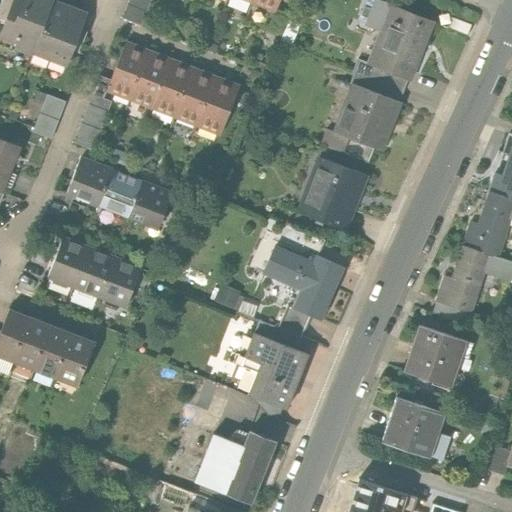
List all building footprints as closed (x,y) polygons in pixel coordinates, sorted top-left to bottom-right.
[(0,26),(4,28),(14,0),(1,0),(0,4),(0,26)] [(16,47),(34,53),(54,2),(49,0),(14,0),(4,28),(1,36),(17,42),(16,47)] [(127,0),(120,18),(139,25),(148,0),(127,0)] [(279,0),(252,0),(253,0),(276,9),(279,0)] [(431,21),(376,0),(373,0),(365,24),(379,30),(367,62),(387,71),(409,79),(431,21)] [(87,15),(54,2),(34,53),(67,66),(77,40),(87,15)] [(105,90),(127,99),(145,53),(122,44),(108,80),(105,90)] [(168,61),(145,53),(127,99),(150,107),(168,61)] [(357,59),(352,71),(382,83),(387,71),(367,62),(357,59)] [(150,107),(173,116),(191,70),(168,61),(150,107)] [(173,116),(196,125),(214,79),(191,70),(173,116)] [(98,76),(72,142),(91,149),(110,102),(101,99),(105,90),(108,80),(98,76)] [(236,88),(214,79),(196,125),(218,134),(236,88)] [(398,102),(351,84),(333,131),(348,137),(380,149),(398,102)] [(63,102),(45,94),(30,132),(49,139),(63,102)] [(342,152),(348,137),(333,131),(326,128),(319,143),(342,152)] [(0,139),(0,165),(10,169),(19,146),(0,139)] [(493,174),(488,191),(511,199),(511,140),(501,176),(493,174)] [(366,176),(316,157),(296,210),(345,229),(366,176)] [(67,194),(83,200),(96,168),(80,162),(67,194)] [(0,191),(2,192),(10,169),(0,165),(0,191)] [(112,175),(96,168),(83,200),(99,207),(112,175)] [(141,187),(112,175),(99,207),(128,219),(141,187)] [(170,198),(141,187),(128,219),(157,230),(170,198)] [(469,221),(461,246),(497,258),(509,218),(511,218),(511,199),(488,191),(477,224),(469,221)] [(262,271),(271,246),(260,242),(251,267),(262,271)] [(88,253),(62,244),(49,279),(74,289),(88,253)] [(341,267),(315,256),(312,263),(273,246),(262,273),(300,290),(292,308),(309,315),(318,319),(341,267)] [(511,262),(497,258),(461,246),(450,279),(443,276),(435,301),(470,313),(483,273),(511,282),(511,262)] [(74,289),(100,298),(113,263),(88,253),(74,289)] [(139,273),(113,263),(100,298),(125,308),(139,273)] [(220,284),(212,301),(240,313),(247,299),(237,295),(239,292),(220,284)] [(278,329),(299,338),(309,315),(292,308),(288,306),(278,329)] [(0,334),(0,357),(13,362),(29,320),(9,312),(1,332),(0,334)] [(230,318),(224,345),(246,349),(252,323),(230,318)] [(50,328),(29,320),(13,362),(33,370),(50,328)] [(418,326),(403,371),(448,386),(463,341),(418,326)] [(33,370),(54,378),(71,336),(50,328),(33,370)] [(304,354),(253,334),(244,357),(259,363),(246,395),(251,396),(282,409),(304,354)] [(91,344),(71,336),(54,378),(75,386),(91,344)] [(277,422),(282,409),(251,396),(267,418),(277,422)] [(396,399),(381,441),(427,456),(441,414),(396,399)] [(273,442),(247,432),(241,447),(210,435),(192,482),(249,505),(273,442)] [(503,475),(506,465),(510,452),(489,446),(482,468),(503,475)] [(411,511),(416,497),(358,479),(357,481),(360,482),(352,505),(350,504),(347,511),(380,511),(382,507),(397,511),(411,511)] [(457,511),(431,503),(428,511),(457,511)]
